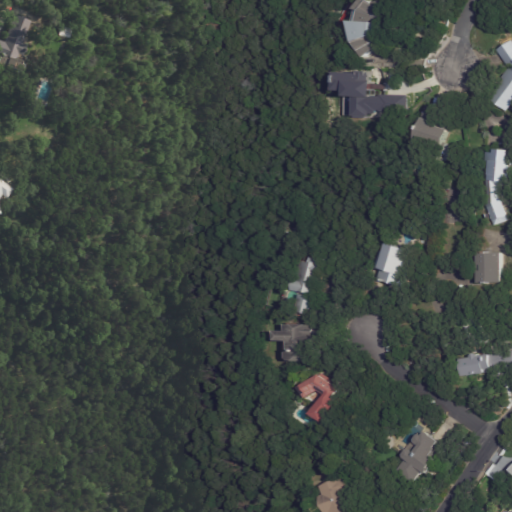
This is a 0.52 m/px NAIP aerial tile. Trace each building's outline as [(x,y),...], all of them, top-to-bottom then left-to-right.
[(390,10),(391,10),(386,16),(388,18),(384,23),(379,22),(378,28),(386,28),(387,35),(380,38),(383,42),(362,56),(354,46),(356,45),(353,29),(358,29),(360,16),(354,15),(365,2),(374,8),(378,5),(381,5),(386,7),(390,10)] [(0,40),(4,42),(15,15),(30,21),(22,43),(26,45),(22,55),(18,54),(16,59),(21,61),(19,63),(22,64),(20,72),(0,63),(0,40)] [(511,69),(507,61),(501,51),(511,43),(511,109),(509,113),(490,97),(511,69)] [(407,96),(376,95),(376,81),(372,81),(372,73),(340,72),(340,91),(351,91),(351,97),(358,97),(358,114),(407,115),(407,96)] [(431,107),(455,116),(438,159),(412,150),(428,106),(431,107)] [(511,155),(511,164),(511,185),(504,185),(499,185),(501,201),(503,200),(510,221),(497,226),(488,206),(486,176),(491,176),(492,163),(488,162),(489,154),(496,154),(496,151),(511,152),(511,155)] [(0,181),(10,190),(1,199),(0,198),(0,181)] [(465,194),(447,194),(446,219),(464,220),(465,194)] [(397,288),(375,281),(378,272),(373,270),(379,252),(383,254),(385,246),(405,253),(403,259),(410,261),(400,289),(397,288)] [(483,285),(481,285),(481,274),(479,274),(478,265),(481,265),(481,255),(504,255),(505,284),(493,285),(493,286),(489,286),(489,285),(483,285)] [(319,268),(315,289),(312,289),(311,296),(292,292),(294,282),(296,282),(300,263),(307,265),(308,259),(321,262),(319,268)] [(313,299),(310,316),(295,313),(298,296),(313,299)] [(316,327),(316,364),(287,364),(285,361),(285,355),(287,352),(287,344),(277,344),(278,334),(285,334),(285,327),(293,327),(316,327)] [(466,379),(463,360),(472,359),(472,356),(480,355),(481,357),(493,356),(493,357),(511,354),(511,369),(488,373),(488,376),(466,379)] [(340,392),(334,401),(341,405),(336,413),(333,411),(324,425),(313,418),(326,397),(320,393),(308,401),(302,391),(305,389),(303,385),(319,375),(322,375),(333,382),(342,381),(341,385),(333,386),(340,391),(340,392)] [(432,437),(446,447),(439,456),(436,454),(434,458),(441,462),(430,477),(425,474),(419,483),(402,471),(408,462),(406,460),(406,458),(410,452),(412,452),(417,445),(417,442),(420,437),(423,437),(425,438),(428,434),(432,437)] [(322,511),(318,499),(322,498),(319,489),(345,479),(350,492),(345,495),(351,511),(322,511)]
